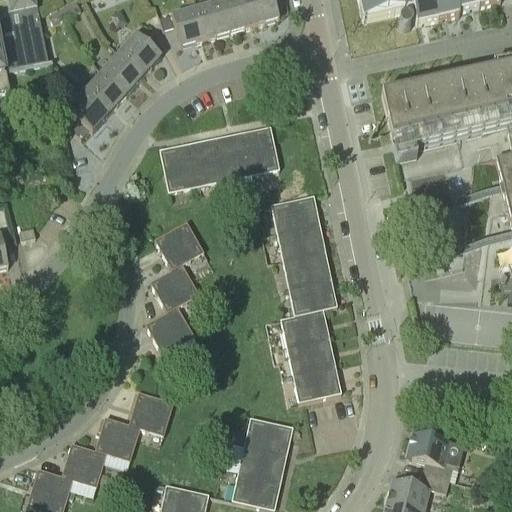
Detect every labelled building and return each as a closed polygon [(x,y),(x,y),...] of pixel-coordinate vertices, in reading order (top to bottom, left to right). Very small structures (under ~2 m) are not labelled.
[(0,98),(9,97),(4,75),(50,66),(49,62),(46,63),(34,0),(4,0),(6,11),(0,16),(0,98)] [(229,38),(252,31),(243,0),(219,7),(229,38)] [(244,0),(243,0),(252,31),(278,23),(270,0),(244,0)] [(355,0),(362,27),(403,18),(399,0),(355,0)] [(408,0),(415,31),(437,26),(431,0),(408,0)] [(459,21),(458,18),(457,18),(452,0),(431,0),(437,26),(459,21)] [(452,0),(457,18),(458,18),(478,13),(474,0),(452,0)] [(474,0),(478,13),(499,9),(497,0),(474,0)] [(205,45),(229,38),(219,7),(195,13),(205,45)] [(61,16),(65,25),(80,16),(76,8),(61,16)] [(180,52),(205,45),(195,13),(170,20),(171,21),(159,25),(162,36),(174,33),(180,52)] [(53,31),(65,25),(61,16),(49,22),(53,31)] [(117,58),(143,81),(160,61),(144,47),(153,38),(144,30),(136,40),(135,39),(117,58)] [(126,99),(143,81),(117,58),(100,77),(126,99)] [(381,100),(391,145),(511,118),(511,62),(510,63),(511,71),(467,81),(467,78),(437,84),(438,87),(381,100)] [(109,118),(126,99),(100,77),(84,95),(109,118)] [(92,138),(109,118),(84,95),(66,115),(80,127),(72,136),(80,144),(88,134),(92,138)] [(241,138),(250,181),(279,175),(270,132),(241,138)] [(511,240),(511,137),(506,139),(510,159),(495,162),(511,240)] [(223,187),(250,181),(241,138),(214,144),(223,187)] [(195,193),(223,187),(214,144),(186,149),(195,193)] [(418,212),(451,207),(445,170),(460,167),(457,148),(421,154),(422,160),(399,164),(402,183),(414,181),(418,212)] [(167,199),(195,193),(186,149),(158,155),(167,199)] [(275,239),(319,230),(313,201),(269,210),(275,239)] [(181,269),(181,271),(203,258),(186,227),(153,246),(170,275),(181,269)] [(281,266),(325,257),(319,230),(275,239),(281,266)] [(21,246),(34,243),(32,234),(19,237),(21,246)] [(287,294),(331,285),(325,257),(281,266),(287,294)] [(198,300),(181,271),(181,269),(170,275),(148,288),(165,317),(176,311),(177,313),(198,300)] [(293,321),(322,315),(336,312),(331,285),(287,294),(293,321)] [(194,342),(177,313),(176,311),(165,317),(144,330),(161,360),(194,342)] [(285,352),(328,343),(322,315),(293,321),(279,324),(285,352)] [(291,380),(334,370),(328,343),(285,352),(291,380)] [(334,370),(291,380),(297,408),(340,399),(334,370)] [(128,430),(139,433),(163,440),(173,408),(137,397),(128,430)] [(139,433),(128,430),(104,423),(94,456),(105,460),(129,467),(139,433)] [(243,451),(286,461),(292,433),(249,423),(243,451)] [(421,480),(448,487),(454,488),(463,452),(449,448),(412,440),(406,465),(423,468),(421,480)] [(95,493),(100,478),(103,468),(105,460),(94,456),(70,449),(61,481),(72,484),(72,486),(95,493)] [(280,488),(286,461),(243,451),(237,479),(280,488)] [(72,484),(61,481),(37,474),(26,511),(27,511),(63,511),(72,486),(72,484)] [(108,479),(101,477),(98,486),(105,488),(108,479)] [(253,511),(274,511),(280,488),(237,479),(230,507),(253,511)] [(444,499),(448,487),(421,480),(419,493),(392,486),(386,510),(393,511),(424,511),(429,495),(444,499)] [(159,511),(204,511),(208,500),(165,490),(159,511)]
